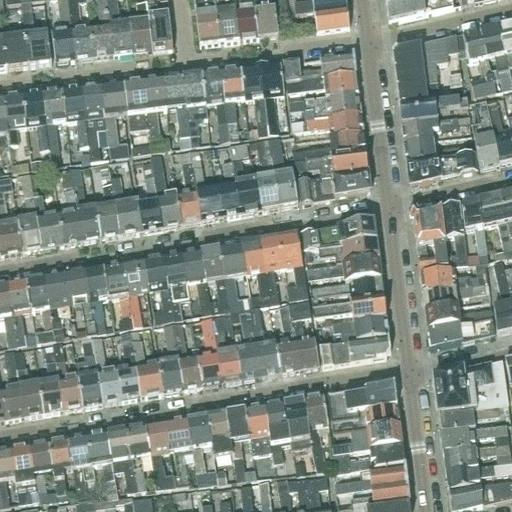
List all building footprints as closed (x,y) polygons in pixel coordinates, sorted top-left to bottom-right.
[(7,0),(8,10),(20,9),(19,0),(7,0)] [(19,0),(20,9),(33,7),(44,6),(46,0),(19,0)] [(107,6),(106,0),(86,0),(87,7),(97,6),(100,31),(91,32),(94,64),(114,62),(107,6)] [(118,11),(116,11),(113,0),(106,0),(107,6),(114,62),(133,60),(129,28),(120,29),(118,11)] [(216,18),(207,19),(204,0),(193,0),(200,52),(220,49),(216,18)] [(235,15),(226,17),(223,0),(213,0),(216,18),(220,49),(239,47),(235,15)] [(255,13),(246,14),(243,0),(233,0),(235,15),(239,47),(259,45),(255,13)] [(274,9),(263,10),(262,0),(253,0),(255,13),(259,45),(279,42),(274,9)] [(296,20),(314,17),(347,13),(345,0),(312,0),(313,6),(295,9),(296,20)] [(389,29),(453,14),(450,0),(431,0),(418,2),(386,6),(389,29)] [(480,8),(477,0),(457,0),(461,12),(480,8)] [(278,20),(288,19),(286,1),(276,2),(278,20)] [(55,69),(75,67),(69,17),(68,5),(68,3),(58,4),(62,36),(51,37),(55,69)] [(79,16),(78,16),(76,4),(68,5),(69,17),(75,67),(94,64),(91,32),(81,33),(79,16)] [(20,9),(21,20),(23,20),(37,18),(43,7),(33,7),(20,9)] [(152,57),(147,12),(146,8),(137,9),(139,26),(129,28),(133,60),(152,57)] [(169,18),(159,20),(158,11),(147,12),(152,57),(173,55),(169,18)] [(317,37),(350,33),(347,13),(314,17),(317,37)] [(48,38),(33,40),(31,21),(23,22),(25,41),(29,72),(52,69),(48,38)] [(511,28),(498,32),(508,74),(511,72),(511,82),(510,83),(511,91),(511,28)] [(511,91),(510,83),(508,74),(498,32),(480,36),(487,64),(495,63),(503,97),(511,95),(511,91)] [(496,98),(487,64),(480,36),(463,40),(469,68),(478,66),(483,85),(470,88),(474,103),(496,98)] [(7,75),(29,72),(25,41),(3,43),(7,75)] [(448,61),(459,60),(456,42),(396,56),(393,60),(397,95),(426,91),(438,89),(436,71),(449,69),(448,61)] [(287,89),(302,87),(356,80),(354,61),(320,65),(322,75),(299,78),(298,68),(284,69),(287,89)] [(274,103),(284,102),(280,70),(261,72),(268,129),(277,128),(274,103)] [(268,129),(261,72),(241,75),(245,106),(255,105),(258,130),(259,143),(269,142),(268,129)] [(230,148),(239,147),(237,129),(236,116),(246,115),(245,106),(241,75),(222,77),(228,130),(230,148)] [(228,130),(222,77),(202,79),(206,111),(217,110),(219,131),(221,149),(230,148),(228,130)] [(191,153),(200,152),(198,142),(199,142),(198,132),(204,125),(208,125),(206,111),(202,79),(182,82),(188,130),(191,153)] [(326,104),(358,100),(356,80),(302,87),(303,97),(325,94),(326,104)] [(188,130),(182,82),(163,84),(167,116),(176,115),(182,154),(191,153),(188,130)] [(160,144),(159,134),(157,117),(167,116),(163,84),(144,86),(150,135),(151,150),(152,159),(172,156),(170,143),(160,144)] [(130,138),(140,136),(150,135),(144,86),(125,89),(130,138)] [(114,122),(125,121),(121,89),(101,92),(105,123),(107,140),(116,139),(114,122)] [(400,113),(429,109),(440,108),(438,89),(426,91),(397,95),(400,113)] [(91,168),(100,167),(98,150),(95,125),(105,123),(101,92),(82,94),(89,151),(91,168)] [(80,153),(89,151),(82,94),(63,96),(66,128),(77,127),(80,153)] [(53,173),(61,172),(56,129),(66,128),(63,96),(43,99),(49,147),(50,156),(53,173)] [(49,147),(43,99),(24,101),(28,133),(38,132),(42,157),(50,156),(49,147)] [(321,125),(361,120),(358,100),(326,104),(305,106),(306,117),(319,115),(321,125)] [(17,134),(28,133),(24,101),(4,103),(10,152),(19,151),(17,134)] [(12,169),(10,152),(4,103),(0,103),(0,158),(2,170),(12,169)] [(469,113),(468,108),(468,104),(440,108),(429,109),(400,113),(402,131),(438,127),(437,117),(469,113)] [(304,107),(289,108),(290,118),(305,116),(304,107)] [(480,176),(501,171),(489,121),(487,112),(487,111),(486,107),(475,110),(480,130),(473,132),(477,160),(480,176)] [(503,137),(498,119),(496,110),(487,112),(489,121),(501,171),(511,168),(511,143),(510,135),(503,137)] [(332,143),(363,139),(361,120),(321,125),(304,127),(305,131),(308,131),(309,137),(331,134),(332,143)] [(404,150),(434,146),(432,136),(458,133),(457,124),(438,127),(402,131),(404,150)] [(307,167),(366,159),(363,139),(332,143),(330,144),(331,153),(306,156),(307,167)] [(283,180),(279,160),(277,144),(268,146),(271,161),(280,214),(298,211),(292,178),(283,180)] [(280,214),(271,161),(268,146),(256,148),(259,170),(264,169),(266,183),(257,184),(263,217),(280,214)] [(435,156),(434,148),(405,151),(407,169),(452,163),(475,159),(474,151),(435,156)] [(149,151),(132,153),(133,162),(144,160),(145,160),(152,159),(151,150),(150,151),(149,151)] [(202,174),(199,157),(190,158),(193,175),(202,228),(220,225),(214,192),(205,194),(202,174)] [(335,183),(368,179),(366,159),(307,167),(308,178),(334,174),(335,183)] [(458,181),(477,176),(475,159),(452,163),(407,169),(410,192),(441,185),(440,174),(453,172),(454,175),(458,174),(458,181)] [(177,200),(167,202),(160,163),(151,164),(154,183),(163,235),(182,231),(177,200)] [(253,185),(244,186),(240,167),(232,168),(241,221),(259,218),(253,185)] [(224,224),(241,221),(232,168),(223,170),(227,190),(218,192),(224,224)] [(29,177),(28,169),(12,171),(14,179),(29,177)] [(83,248),(71,176),(71,175),(52,178),(53,189),(63,187),(68,217),(59,219),(64,252),(83,248)] [(96,212),(86,214),(80,175),(71,176),(83,248),(101,245),(96,214),(96,212)] [(182,231),(202,228),(193,175),(183,176),(187,198),(177,200),(182,231)] [(46,221),(42,201),(39,179),(30,180),(30,181),(34,203),(43,255),(61,252),(55,219),(46,221)] [(367,199),(370,195),(368,179),(335,183),(297,188),(302,211),(367,199)] [(30,181),(30,180),(16,183),(17,188),(22,188),(28,224),(18,226),(19,227),(24,258),(43,255),(34,203),(30,181)] [(8,229),(6,213),(3,199),(13,197),(11,183),(0,185),(0,232),(5,262),(24,258),(19,227),(8,229)] [(124,209),(120,189),(120,183),(111,184),(112,190),(120,242),(140,239),(135,207),(124,209)] [(144,238),(163,235),(154,183),(145,185),(148,205),(138,207),(144,238)] [(101,245),(120,242),(112,190),(103,192),(106,212),(96,214),(101,245)] [(511,243),(511,242),(511,196),(501,199),(511,243)] [(511,244),(511,243),(501,199),(485,203),(488,231),(499,229),(505,257),(495,259),(496,266),(511,263),(511,244)] [(487,254),(484,232),(481,204),(462,208),(466,237),(475,234),(478,261),(467,262),(468,271),(489,268),(487,254)] [(452,273),(468,272),(468,271),(467,262),(460,209),(441,213),(444,244),(454,242),(457,261),(450,262),(452,273)] [(448,273),(444,244),(441,213),(427,217),(416,220),(415,220),(414,221),(414,222),(414,223),(414,225),(418,262),(428,261),(426,245),(433,244),(435,263),(419,266),(420,276),(448,273)] [(376,247),(374,230),(369,227),(317,236),(301,239),(304,256),(326,253),(376,247)] [(289,309),(308,306),(298,240),(278,243),(283,275),(293,273),(296,293),(287,294),(289,309)] [(273,276),(283,275),(278,243),(259,246),(271,312),(279,311),(273,276)] [(259,313),(259,314),(271,312),(259,246),(241,249),(246,281),(256,280),(260,303),(250,305),(251,314),(259,313)] [(343,270),(379,266),(376,247),(326,253),(327,263),(341,261),(343,270)] [(233,284),(243,282),(238,250),(219,253),(230,318),(230,319),(231,319),(239,317),(250,315),(251,314),(250,305),(250,304),(237,306),(233,284)] [(230,318),(219,253),(200,257),(206,288),(216,287),(220,310),(210,312),(212,322),(230,318)] [(210,312),(206,288),(200,257),(182,260),(188,291),(197,290),(204,323),(212,322),(210,312)] [(175,328),(183,326),(180,308),(190,307),(188,291),(182,260),(164,263),(175,328)] [(175,328),(164,263),(145,266),(151,298),(161,296),(164,316),(153,318),(155,331),(175,328)] [(381,285),(379,266),(343,270),(316,274),(307,275),(309,285),(321,283),(344,280),(345,290),(381,285)] [(137,300),(147,298),(142,267),(122,270),(132,322),(134,335),(143,333),(137,300)] [(132,322),(122,270),(104,273),(110,305),(120,303),(123,323),(123,329),(118,330),(119,337),(134,335),(132,322)] [(488,290),(486,270),(476,271),(477,280),(455,283),(454,275),(421,279),(423,298),(472,292),(488,290)] [(511,336),(511,316),(506,291),(503,276),(502,270),(493,272),(498,293),(501,309),(495,310),(498,340),(511,336)] [(104,326),(101,306),(110,305),(104,273),(85,276),(95,328),(97,340),(114,337),(112,325),(104,326)] [(511,273),(503,276),(506,291),(511,316),(511,273)] [(97,340),(95,328),(85,276),(67,280),(72,311),(82,309),(88,342),(97,340)] [(56,347),(65,345),(61,321),(70,320),(63,280),(45,283),(56,347)] [(56,347),(45,283),(26,287),(32,318),(41,317),(45,336),(35,338),(37,350),(56,347)] [(352,309),(384,304),(381,285),(345,290),(311,294),(312,305),(351,300),(352,309)] [(22,319),(32,318),(26,287),(7,290),(16,342),(18,353),(28,352),(22,319)] [(16,342),(7,290),(0,291),(0,323),(3,323),(8,355),(18,353),(16,342)] [(425,315),(458,311),(457,304),(489,298),(488,290),(472,292),(423,298),(425,315)] [(354,328),(386,324),(384,304),(352,309),(313,314),(315,324),(352,319),(354,328)] [(304,344),(301,328),(301,326),(312,324),(309,310),(289,312),(292,330),(300,377),(319,374),(314,343),(304,344)] [(475,318),(459,320),(458,311),(425,315),(428,337),(476,327),(475,318)] [(300,377),(292,330),(289,312),(280,314),(285,348),(276,350),(281,381),(300,377)] [(276,349),(266,351),(259,314),(259,313),(251,314),(250,315),(261,384),(281,381),(276,350),(276,349)] [(242,387),(261,384),(250,315),(239,317),(231,319),(232,326),(240,325),(245,354),(237,355),(242,387)] [(227,357),(224,340),(225,340),(225,336),(233,335),(231,322),(213,325),(223,390),(242,387),(237,355),(227,357)] [(389,343),(386,324),(354,328),(332,331),(333,341),(341,340),(342,349),(356,347),(389,343)] [(430,356),(495,341),(492,324),(476,327),(428,337),(430,356)] [(203,394),(223,390),(213,325),(202,327),(208,361),(197,362),(203,394)] [(187,364),(184,344),(182,330),(173,331),(175,345),(184,397),(203,394),(197,362),(187,364)] [(184,397),(175,345),(173,331),(164,333),(170,367),(159,369),(165,400),(184,397)] [(140,346),(138,336),(130,338),(132,353),(141,404),(161,401),(156,370),(145,371),(141,346),(140,346)] [(121,408),(141,404),(132,353),(130,338),(121,339),(123,354),(126,374),(116,376),(121,408)] [(106,378),(103,361),(100,343),(92,345),(103,411),(121,408),(116,376),(106,378)] [(387,363),(391,358),(389,343),(356,347),(342,349),(319,352),(322,374),(387,363)] [(83,414),(103,411),(92,348),(83,350),(86,368),(76,370),(78,383),(83,414)] [(28,391),(26,375),(23,356),(14,358),(25,424),(44,421),(39,389),(28,391)] [(6,427),(25,424),(14,358),(5,359),(8,378),(11,394),(0,396),(6,427)] [(78,383),(68,385),(65,368),(56,369),(64,417),(83,414),(78,383)] [(439,420),(508,412),(502,368),(496,369),(434,383),(439,420)] [(44,421),(64,417),(56,369),(47,371),(50,387),(39,389),(44,421)] [(330,421),(397,413),(394,390),(362,395),(362,396),(328,401),(330,421)] [(316,479),(325,478),(320,442),(330,440),(323,402),(304,405),(312,452),(316,479)] [(312,452),(304,405),(284,408),(289,438),(291,448),(301,446),(302,454),(312,452)] [(275,469),(284,468),(281,450),(291,448),(289,438),(284,408),(264,412),(273,458),(275,469)] [(253,461),(273,458),(264,412),(245,415),(250,445),(253,461)] [(500,428),(510,427),(508,412),(439,420),(441,440),(485,434),(483,424),(499,423),(500,428)] [(333,442),(368,437),(400,434),(397,413),(330,421),(333,442)] [(240,446),(250,445),(245,415),(226,418),(233,460),(235,475),(243,474),(242,463),(243,463),(240,446)] [(215,468),(224,466),(223,461),(233,460),(226,418),(207,421),(212,451),(215,468)] [(207,479),(205,469),(202,453),(212,451),(207,421),(188,425),(194,462),(195,468),(199,493),(218,490),(216,478),(207,479)] [(170,428),(165,429),(170,459),(174,458),(177,475),(178,482),(174,482),(175,495),(190,493),(189,490),(185,470),(186,470),(195,468),(194,462),(188,425),(170,428)] [(164,483),(163,477),(160,461),(170,459),(165,429),(146,432),(151,461),(154,479),(156,496),(175,495),(174,482),(174,481),(164,483)] [(509,450),(508,440),(507,431),(485,434),(441,440),(443,458),(475,454),(474,445),(494,442),(495,452),(509,450)] [(137,498),(146,497),(143,477),(140,463),(151,461),(146,432),(126,435),(134,479),(137,498)] [(402,452),(400,434),(368,437),(369,446),(332,451),(333,461),(370,456),(402,452)] [(134,479),(126,435),(107,438),(114,479),(124,478),(128,499),(137,498),(134,479)] [(89,441),(86,442),(91,472),(94,471),(102,470),(105,487),(108,505),(118,504),(115,486),(114,479),(107,438),(90,441),(89,441)] [(86,486),(93,485),(91,472),(86,442),(68,445),(73,475),(78,508),(89,507),(86,486)] [(58,502),(67,500),(63,477),(73,475),(68,445),(48,448),(53,478),(58,502)] [(47,499),(47,496),(44,480),(53,478),(48,448),(29,451),(35,482),(37,498),(39,510),(57,507),(55,498),(47,499)] [(511,469),(511,459),(509,450),(495,452),(475,454),(443,458),(446,477),(477,473),(476,463),(497,461),(498,470),(511,469)] [(20,511),(29,511),(32,510),(30,499),(37,498),(35,482),(29,451),(10,455),(15,485),(20,511)] [(351,478),(370,476),(405,472),(402,452),(370,456),(371,466),(350,468),(351,478)] [(9,511),(6,486),(15,485),(10,455),(0,456),(0,511),(9,511)] [(297,482),(306,481),(304,468),(295,470),(297,482)] [(277,483),(287,481),(285,469),(274,471),(277,483)] [(478,483),(511,478),(511,469),(498,470),(477,473),(446,477),(448,497),(480,493),(478,483)] [(372,496),(407,492),(405,472),(370,476),(371,486),(349,489),(349,490),(335,491),(336,500),(372,496)] [(219,491),(227,489),(225,477),(217,478),(219,491)] [(319,511),(318,501),(318,497),(328,496),(326,483),(306,485),(309,511),(319,511)] [(290,511),(290,505),(287,485),(277,487),(279,506),(279,511),(290,511)] [(309,511),(306,485),(288,488),(289,498),(298,497),(298,503),(299,511),(309,511)] [(270,511),(270,508),(268,488),(259,490),(261,509),(261,511),(270,511)] [(479,511),(511,504),(511,488),(480,493),(448,497),(450,511),(479,511)] [(337,511),(393,511),(409,510),(407,492),(372,496),(374,504),(337,509),(337,511)] [(251,511),(249,493),(240,494),(242,511),(251,511)] [(182,506),(186,505),(185,497),(172,499),(173,507),(182,506)] [(133,511),(133,507),(132,502),(115,505),(116,511),(124,510),(124,511),(133,511)]
